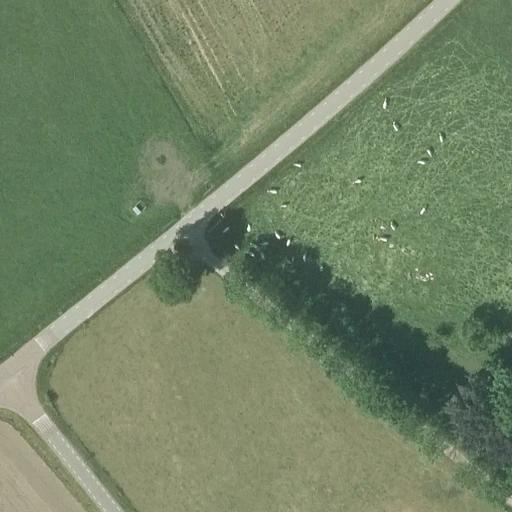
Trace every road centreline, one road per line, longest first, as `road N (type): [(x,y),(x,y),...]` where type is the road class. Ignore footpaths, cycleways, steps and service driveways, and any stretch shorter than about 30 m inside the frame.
road 1 (unclassified): [(1,374),(393,58),(453,0)]
road 2 (unclassified): [(1,374),(110,511)]
